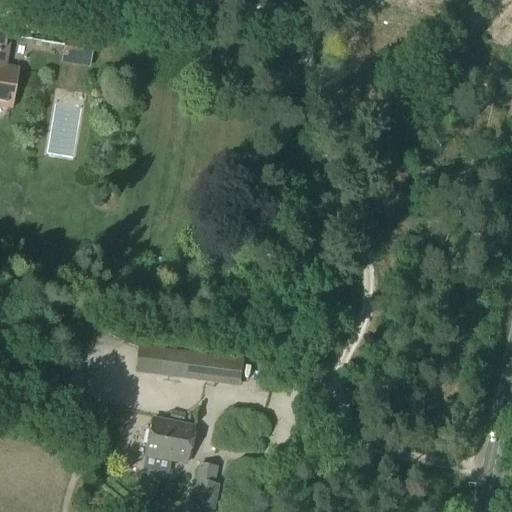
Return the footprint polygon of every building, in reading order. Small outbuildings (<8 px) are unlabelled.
[(0,106),(9,108),(15,72),(3,70),(9,36),(0,34),(0,106)] [(89,63),(92,43),(67,39),(63,58),(89,63)] [(217,359),(138,350),(135,375),(214,384),(217,359)] [(187,465),(194,431),(153,423),(146,457),(187,465)] [(213,511),(218,489),(213,488),(216,470),(200,467),(192,511),(213,511)]
